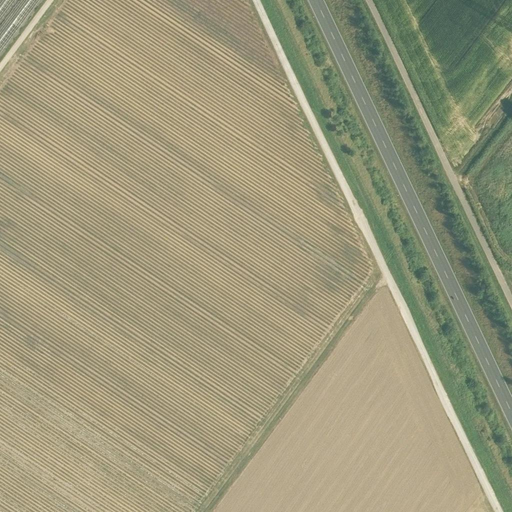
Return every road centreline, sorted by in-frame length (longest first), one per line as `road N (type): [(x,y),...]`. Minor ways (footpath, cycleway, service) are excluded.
road 1 (track): [(505,511),(257,0)]
road 2 (secondary): [(511,427),(311,0)]
road 3 (track): [(369,0),(511,301)]
road 4 (track): [(252,451),(0,293)]
road 5 (track): [(385,275),(208,511)]
